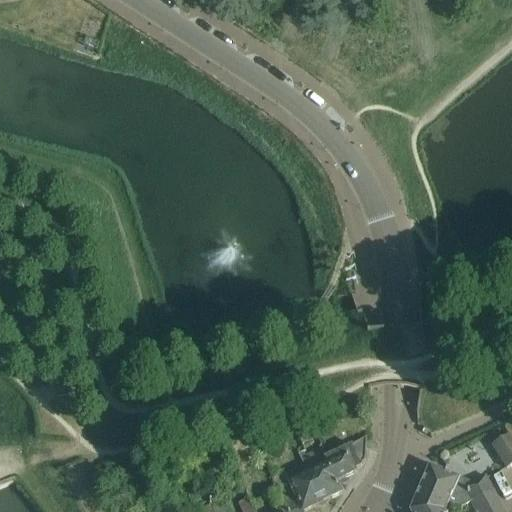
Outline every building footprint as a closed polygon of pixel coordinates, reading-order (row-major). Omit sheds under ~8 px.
[(507,471),(511,467),(511,440),(509,436),(492,447),(507,471)] [(338,489),(347,485),(345,481),(354,476),(355,475),(355,474),(354,473),(360,470),(365,462),(366,440),(324,460),(327,466),(338,489)] [(303,453),(298,456),(307,475),(309,474),(322,505),(340,497),(341,496),(342,496),(342,495),(341,495),(338,489),(327,466),(324,460),(319,450),(309,455),(305,457),(303,453)] [(275,453),(266,456),(270,472),(271,476),(281,472),(275,453)] [(455,511),(472,503),(493,492),(486,478),(472,485),(429,467),(410,511),(455,511)] [(278,492),(270,495),(275,509),(278,508),(280,511),(307,511),(322,505),(309,474),(307,475),(290,483),(287,476),(273,481),(278,492)] [(493,492),(472,503),(476,511),(482,511),(499,503),(493,492)] [(200,511),(192,496),(183,498),(186,505),(190,511),(200,511)] [(265,499),(252,505),(251,506),(254,511),(264,511),(262,506),(267,503),(265,499)] [(254,511),(251,506),(252,505),(249,500),(239,505),(242,511),(254,511)] [(230,511),(227,503),(213,510),(213,511),(230,511)] [(503,511),(499,503),(482,511),(503,511)]
